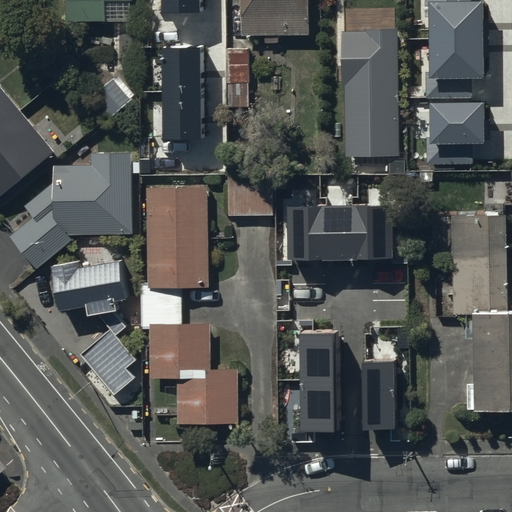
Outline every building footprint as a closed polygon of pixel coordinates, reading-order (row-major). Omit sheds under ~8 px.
[(132,0),(67,0),(67,15),(133,14),(132,0)] [(204,0),(166,0),(166,12),(205,11),(204,0)] [(240,0),(241,31),(266,31),(266,38),(279,38),(279,32),(309,32),(309,0),(240,0)] [(428,98),(474,97),(474,79),(488,79),(487,1),(474,1),(473,0),(426,0),(426,7),(433,7),(434,73),(428,73),(428,98)] [(367,32),(344,32),(345,86),(347,86),(348,156),(401,156),(400,29),(367,29),(367,32)] [(250,45),(228,45),(228,78),(251,78),(250,45)] [(205,48),(167,48),(168,140),(206,139),(205,48)] [(110,115),(136,91),(117,70),(91,94),(110,115)] [(0,78),(0,193),(56,149),(0,78)] [(430,165),(475,164),(475,145),(490,144),(489,102),(434,103),(434,138),(430,138),(430,165)] [(93,161),(55,161),(55,178),(26,202),(34,211),(10,231),(39,264),(80,229),(132,229),(132,147),(93,147),(93,161)] [(209,182),(148,183),(149,278),(142,278),(142,324),(151,324),(151,373),(177,373),(177,383),(166,384),(166,400),(180,400),(180,418),(240,418),(240,363),(212,363),(211,317),(183,317),(183,282),(210,282),(209,182)] [(396,206),(293,208),(293,262),(397,260),(396,206)] [(475,385),(469,385),(469,409),(477,409),(477,407),(511,406),(511,308),(509,308),(509,215),(454,215),(454,315),(467,314),(467,338),(475,338),(475,385)] [(114,330),(84,354),(117,395),(136,379),(129,369),(138,360),(120,335),(129,327),(116,312),(121,311),(120,301),(119,290),(128,289),(124,259),(82,268),(81,262),(57,265),(65,311),(91,308),(93,316),(103,314),(114,330)] [(342,331),(306,332),(308,435),(344,435),(342,331)] [(400,362),(370,362),(370,432),(400,432),(400,362)]
